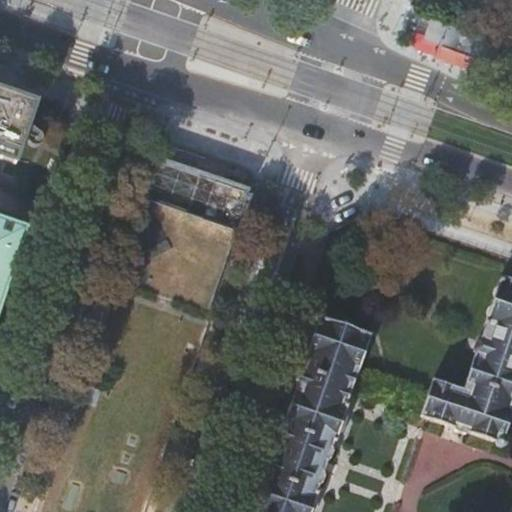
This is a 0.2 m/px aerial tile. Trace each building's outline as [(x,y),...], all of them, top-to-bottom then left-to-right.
[(487,74),(498,44),(419,17),(413,34),(445,45),(440,57),(453,62),(487,74)] [(36,103),(0,90),(0,159),(16,165),(36,103)] [(118,282),(207,313),(249,194),(159,163),(118,282)] [(358,218),(353,207),(324,220),(329,231),(358,218)] [(0,301),(24,231),(0,223),(0,350),(4,340),(0,338),(0,301)] [(423,409),(420,416),(454,428),(454,430),(455,431),(464,435),(467,433),(501,445),(511,413),(511,281),(502,278),(501,281),(500,280),(485,325),(480,341),(477,341),(474,352),(475,354),(463,390),(433,379),(426,398),(423,409)] [(319,318),(251,511),(307,511),(338,424),(352,385),(357,374),(370,336),(364,334),(364,333),(324,319),(324,320),(319,318)] [(411,405),(423,409),(426,398),(415,394),(416,391),(368,374),(367,378),(357,374),(352,385),(363,388),(362,391),(410,408),(411,405)] [(36,511),(82,511),(89,491),(129,505),(135,488),(138,489),(153,444),(151,443),(156,426),(94,406),(68,482),(48,476),(36,511)]
